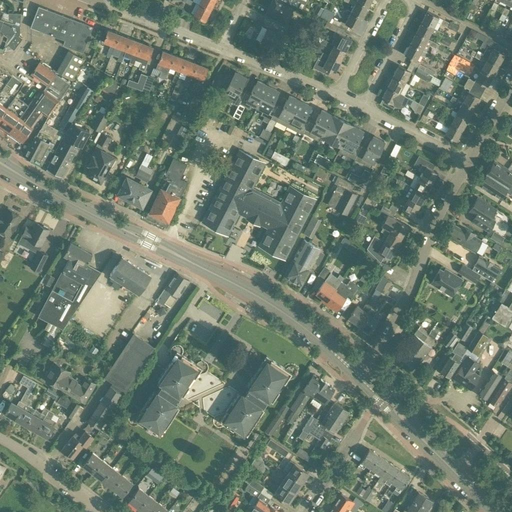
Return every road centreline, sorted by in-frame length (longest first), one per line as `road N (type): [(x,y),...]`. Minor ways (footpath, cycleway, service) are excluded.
road 1 (primary): [(221,275),(0,161)]
road 2 (residential): [(369,359),(466,161)]
road 3 (primary): [(355,373),(285,314),(221,275)]
road 4 (unclassified): [(129,400),(205,284),(221,275)]
road 5 (primary): [(493,511),(403,420)]
road 6 (residential): [(221,48),(102,4)]
road 7 (residential): [(367,108),(416,8),(403,0)]
road 8 (unclassified): [(102,511),(47,464),(0,439)]
road 9 (residential): [(335,93),(221,48)]
